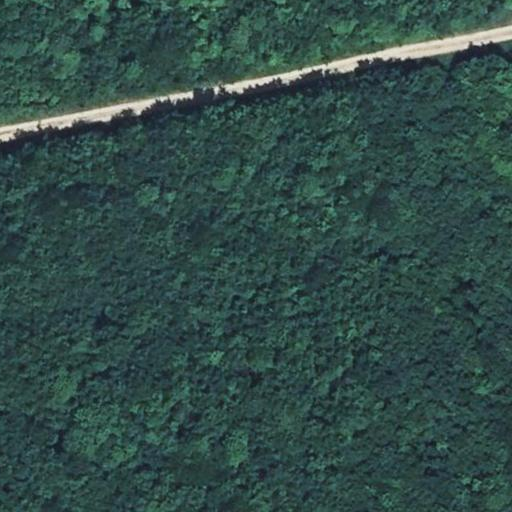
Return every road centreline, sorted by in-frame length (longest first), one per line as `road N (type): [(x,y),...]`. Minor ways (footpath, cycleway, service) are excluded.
road 1 (track): [(0,229),(476,511)]
road 2 (track): [(0,142),(511,35)]
